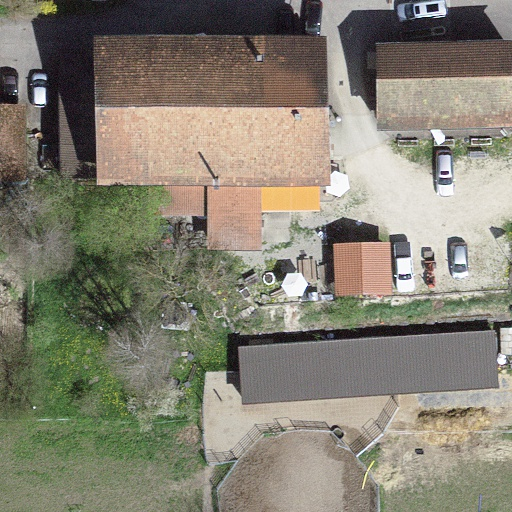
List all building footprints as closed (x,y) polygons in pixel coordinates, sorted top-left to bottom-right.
[(378,49),(376,128),(509,130),(510,51),(378,49)] [(71,55),(71,203),(197,203),(257,203),(300,203),(300,56),(71,55)] [(197,203),(197,262),(256,262),(257,203),(197,203)] [(256,262),(197,262),(197,328),(256,328),(256,262)] [(495,330),(236,338),(238,400),(497,393),(495,330)]
